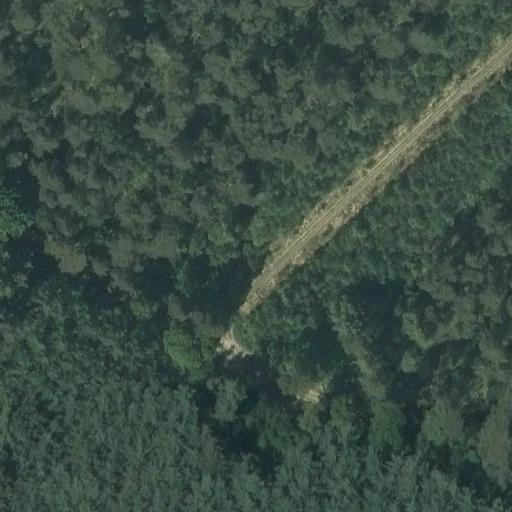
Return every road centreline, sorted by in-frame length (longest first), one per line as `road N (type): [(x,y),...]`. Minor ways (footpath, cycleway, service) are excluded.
road 1 (track): [(482,511),(212,343)]
road 2 (track): [(212,343),(0,213)]
